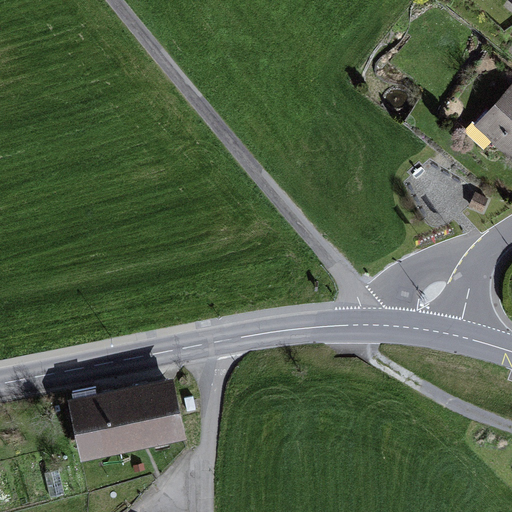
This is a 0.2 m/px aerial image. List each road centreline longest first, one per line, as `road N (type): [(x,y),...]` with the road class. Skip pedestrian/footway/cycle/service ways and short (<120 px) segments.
road 1 (tertiary): [(0,385),(294,329),(394,326),(457,337)]
road 2 (track): [(110,0),(360,288),(361,326)]
road 3 (residential): [(457,337),(471,272),(487,248),(511,234)]
